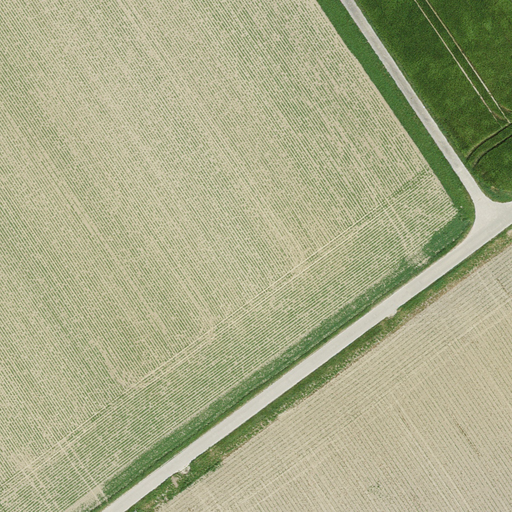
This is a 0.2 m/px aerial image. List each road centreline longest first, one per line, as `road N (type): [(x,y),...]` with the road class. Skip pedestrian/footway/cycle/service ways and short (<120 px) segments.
road 1 (track): [(110,511),(511,214)]
road 2 (track): [(497,225),(346,0)]
